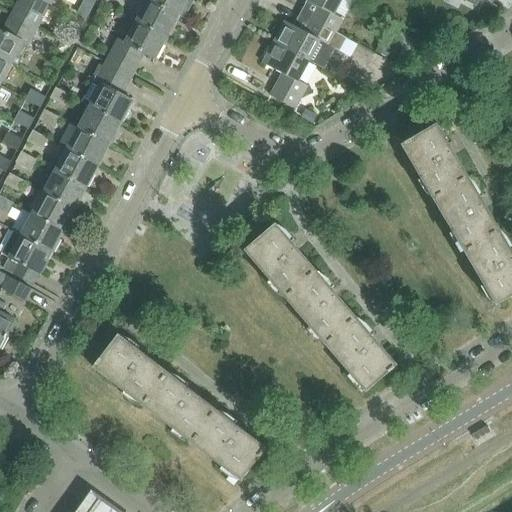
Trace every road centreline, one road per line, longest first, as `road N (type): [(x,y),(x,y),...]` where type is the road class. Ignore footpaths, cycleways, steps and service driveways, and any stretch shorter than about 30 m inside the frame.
road 1 (residential): [(184,95),(261,135),(299,135),(511,16)]
road 2 (residential): [(184,95),(6,406)]
road 3 (tertiary): [(330,511),(511,389)]
road 4 (residential): [(147,511),(6,406)]
